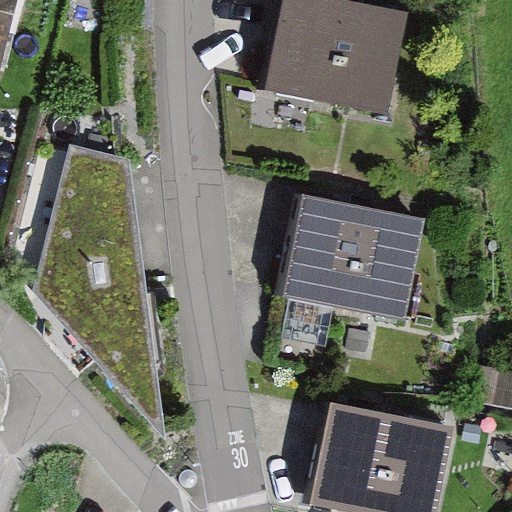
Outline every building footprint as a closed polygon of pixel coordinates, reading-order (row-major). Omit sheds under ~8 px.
[(20,0),(0,0),(0,80),(2,81),(20,0)] [(441,16),(359,0),(324,0),(304,105),(419,127),(441,16)] [(132,161),(72,146),(35,293),(169,440),(132,161)] [(453,224),(332,201),(312,305),(433,328),(453,224)] [(475,511),(489,435),(366,414),(349,511),(351,511),(475,511)]
